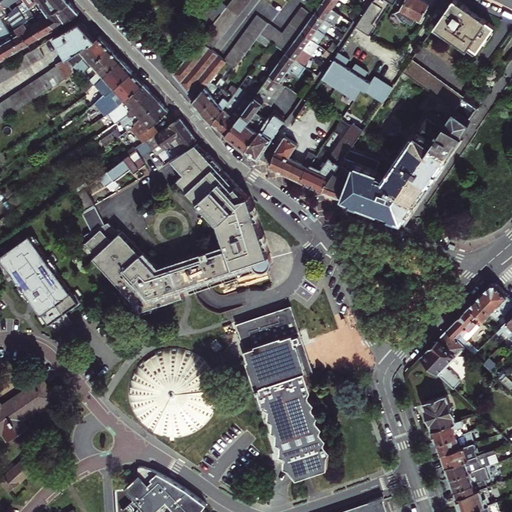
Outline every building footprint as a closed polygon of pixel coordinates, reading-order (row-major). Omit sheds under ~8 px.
[(15,11),(11,5),(7,0),(0,0),(0,4),(3,8),(7,16),(12,13),(15,11)] [(21,29),(31,21),(26,14),(42,2),(48,11),(52,16),(61,11),(73,3),(70,0),(27,0),(29,2),(15,11),(12,13),(21,29)] [(231,0),(223,12),(218,17),(201,39),(212,48),(250,0),(231,0)] [(337,4),(340,0),(325,0),(324,2),(333,9),(337,4)] [(395,5),(398,0),(374,0),(357,27),(371,36),(393,3),(395,5)] [(408,0),(404,10),(394,13),(405,25),(408,23),(416,26),(420,18),(423,19),(431,4),(429,3),(429,2),(425,0),(424,0),(408,0)] [(457,0),(455,0),(438,26),(469,48),(477,54),(479,51),(485,43),(487,44),(495,33),(493,32),(496,27),(465,6),(457,0)] [(214,7),(208,1),(197,12),(203,18),(214,7)] [(336,11),(333,9),(324,2),(317,12),(327,19),(329,20),(327,23),(332,26),(333,27),(337,21),(340,16),(336,12),(336,11)] [(73,3),(61,11),(69,23),(70,22),(83,13),(78,9),(73,3)] [(3,8),(0,4),(0,22),(2,25),(0,26),(5,36),(2,38),(4,41),(17,34),(7,16),(3,8)] [(287,53),(295,42),(302,32),(310,22),(315,15),(303,6),(283,34),(259,15),(225,59),(227,61),(232,65),(236,69),(258,40),(262,35),(272,42),(287,53)] [(218,17),(223,12),(218,8),(214,12),(218,17)] [(69,23),(61,11),(52,16),(50,18),(57,29),(69,23)] [(329,20),(327,19),(317,12),(315,15),(310,22),(322,31),(321,32),(325,35),(329,30),(332,26),(327,23),(329,20)] [(405,25),(394,13),(392,15),(392,21),(400,29),(405,25)] [(57,29),(50,18),(40,24),(39,23),(34,25),(36,27),(43,38),(49,34),(57,29)] [(43,38),(36,27),(34,25),(34,24),(31,21),(21,29),(23,33),(25,35),(26,34),(33,44),(38,41),(43,38)] [(310,22),(302,32),(312,39),(314,41),(313,43),(318,46),(322,40),(325,35),(321,32),(322,31),(310,22)] [(59,38),(72,61),(87,53),(100,41),(94,35),(83,23),(59,38)] [(302,32),(295,42),(305,49),(313,56),(316,51),(319,47),(318,46),(313,43),(314,41),(312,39),(302,32)] [(25,35),(17,40),(23,50),(28,47),(33,44),(26,34),(25,35)] [(262,35),(258,40),(268,47),(272,42),(262,35)] [(87,53),(72,61),(77,69),(83,64),(87,68),(82,73),(83,74),(66,90),(70,94),(87,78),(86,76),(97,65),(115,48),(109,42),(105,37),(100,41),(87,53)] [(212,48),(201,39),(178,69),(174,74),(180,82),(187,91),(195,81),(204,88),(211,79),(227,61),(225,59),(212,48)] [(19,53),(23,50),(17,40),(8,45),(14,55),(19,53)] [(313,56),(305,49),(295,42),(287,53),(306,67),(310,61),(314,56),(313,56)] [(0,72),(0,87),(53,55),(47,45),(0,72)] [(8,45),(0,49),(0,55),(3,62),(8,59),(14,55),(8,45)] [(115,48),(97,65),(103,73),(95,80),(99,84),(126,60),(121,55),(115,48)] [(357,99),(363,89),(384,103),(394,88),(386,82),(381,79),(376,85),(374,84),(370,81),(375,75),(366,69),(360,65),(356,72),(353,70),(350,68),(354,61),(347,56),(340,52),(324,77),(357,99)] [(306,67),(287,53),(280,63),(290,70),(300,77),(304,72),(307,67),(306,67)] [(468,96),(415,58),(406,72),(431,90),(458,110),(468,96)] [(131,66),(126,60),(99,84),(90,92),(93,96),(102,89),(107,94),(109,92),(111,95),(118,89),(137,72),(131,66)] [(61,69),(10,101),(19,113),(79,72),(77,69),(72,61),(60,66),(61,69)] [(285,76),(290,70),(280,63),(271,75),(281,82),(285,76)] [(236,69),(232,65),(222,78),(226,81),(236,69)] [(126,101),(147,83),(142,77),(137,72),(118,89),(124,95),(114,103),(109,96),(98,104),(106,115),(108,114),(126,101)] [(248,107),(247,109),(228,134),(236,141),(247,149),(260,132),(249,124),(267,99),(270,101),(283,84),(281,82),(271,75),(251,103),(248,107)] [(198,106),(203,111),(222,87),(211,79),(204,88),(194,100),(193,101),(198,106)] [(194,100),(204,88),(195,81),(187,91),(194,100)] [(116,126),(130,116),(156,93),(152,89),(147,83),(126,101),(108,114),(116,126)] [(214,122),(235,93),(230,90),(229,91),(223,86),(222,87),(203,111),(208,116),(214,122)] [(355,172),(354,175),(344,198),(375,209),(385,213),(419,168),(418,164),(458,110),(431,90),(420,107),(430,113),(387,178),(379,176),(385,158),(353,147),(341,164),(355,172)] [(231,114),(239,102),(236,100),(240,94),(237,91),(235,93),(214,122),(217,125),(221,128),(231,114)] [(146,119),(165,102),(161,98),(156,93),(130,116),(137,124),(145,117),(146,119)] [(419,168),(385,213),(396,217),(404,220),(418,200),(426,189),(433,178),(441,167),(448,157),(456,145),(465,132),(482,107),(468,96),(458,110),(418,164),(419,168)] [(0,107),(0,125),(19,113),(10,101),(0,107)] [(169,107),(165,102),(146,119),(145,117),(137,124),(138,126),(141,124),(155,138),(162,133),(158,128),(176,114),(169,107)] [(237,118),(231,114),(221,128),(224,131),(228,134),(247,109),(243,106),(238,113),(239,114),(237,118)] [(275,112),(260,132),(247,149),(253,154),(260,160),(283,124),(287,121),(275,112)] [(176,143),(182,150),(198,139),(200,138),(192,127),(184,117),(162,133),(155,138),(150,142),(154,148),(159,155),(176,143)] [(325,161),(317,158),(302,180),(313,185),(324,189),(337,170),(341,164),(353,147),(363,133),(364,132),(344,119),(339,126),(344,129),(347,136),(338,148),(328,142),(323,150),(330,155),(325,161)] [(116,141),(130,131),(127,127),(113,137),(116,141)] [(317,158),(309,152),(302,163),(290,158),(299,144),(287,136),(278,149),(270,165),(289,174),(302,180),(317,158)] [(104,217),(96,221),(140,298),(153,311),(168,306),(166,302),(194,291),(190,282),(199,279),(258,256),(260,261),(262,264),(266,266),(269,267),(272,266),(275,265),(277,263),(278,261),(279,258),(279,255),(266,222),(255,192),(247,187),(232,175),(224,166),(205,146),(200,142),(198,139),(182,150),(171,157),(177,163),(183,170),(177,175),(220,219),(229,241),(191,256),(164,266),(126,228),(122,233),(110,221),(107,223),(104,217)] [(133,154),(101,176),(108,186),(134,168),(136,172),(148,164),(142,152),(135,156),(133,154)] [(344,198),(354,175),(351,174),(350,176),(337,170),(324,189),(328,191),(336,194),(344,198)] [(87,179),(77,186),(79,190),(90,183),(87,179)] [(87,186),(80,191),(89,207),(96,203),(87,186)] [(93,215),(101,211),(96,203),(89,207),(93,215)] [(104,217),(101,211),(93,215),(96,221),(104,217)] [(140,298),(96,221),(94,222),(97,228),(90,232),(93,238),(91,240),(103,252),(100,254),(132,286),(129,289),(140,298)] [(34,290),(62,330),(79,317),(72,308),(76,305),(77,307),(88,300),(81,290),(79,292),(62,266),(65,265),(56,253),(54,255),(44,241),(47,239),(41,230),(38,232),(37,230),(7,251),(9,255),(7,257),(13,266),(16,265),(27,280),(24,282),(28,287),(31,292),(34,290)] [(499,304),(511,316),(511,315),(511,299),(496,284),(489,285),(487,287),(483,290),(491,297),(493,295),(500,302),(499,304)] [(477,313),(484,320),(491,312),(496,317),(501,311),(505,315),(509,319),(511,316),(499,304),(500,302),(493,295),(491,297),(483,290),(481,293),(473,301),(469,305),(477,313)] [(254,380),(312,361),(293,304),(239,321),(255,371),(252,372),(254,380)] [(464,345),(467,349),(472,344),(467,339),(463,336),(476,322),(477,321),(473,317),(477,313),(469,305),(458,317),(447,329),(464,345)] [(511,315),(511,316),(509,319),(503,324),(490,338),(492,340),(498,335),(499,336),(502,332),(507,338),(509,336),(511,333),(511,315)] [(503,324),(509,319),(505,315),(499,320),(503,324)] [(480,326),(476,322),(463,336),(467,339),(480,326)] [(443,368),(455,355),(464,345),(447,329),(435,341),(420,356),(451,386),(459,378),(449,369),(445,370),(443,368)] [(511,333),(509,336),(511,339),(511,344),(502,354),(506,357),(511,351),(511,333)] [(219,401),(219,397),(219,392),(219,384),(218,379),(216,375),(212,367),(206,360),(203,357),(196,352),(188,348),(179,346),(174,346),(165,347),(157,350),(149,354),(142,359),(136,366),(132,374),(130,378),(129,383),(128,387),(128,392),(129,401),(131,409),(136,417),(141,424),(148,430),(156,434),(160,436),(165,437),(173,438),(178,438),(182,437),(191,434),(195,433),(202,428),(209,421),(214,414),(216,410),(217,406),(219,401)] [(459,358),(455,355),(443,368),(445,370),(449,369),(459,358)] [(312,361),(254,380),(255,383),(253,384),(268,429),(317,399),(311,393),(312,386),(306,366),(313,364),(312,361)] [(27,419),(60,396),(46,377),(6,404),(4,401),(0,403),(0,436),(5,433),(11,441),(32,427),(27,419)] [(426,410),(432,428),(456,420),(447,394),(423,402),(426,410)] [(317,399),(268,429),(271,431),(285,439),(291,467),(299,477),(329,466),(330,453),(333,447),(326,439),(328,434),(322,427),(325,422),(319,415),(320,411),(315,403),(317,399)] [(434,433),(437,441),(468,430),(466,423),(464,424),(462,418),(456,420),(432,428),(434,433)] [(439,448),(441,453),(473,442),(476,441),(475,439),(473,439),(470,430),(468,430),(437,441),(439,448)] [(473,442),(441,453),(443,460),(445,466),(472,457),(470,451),(475,448),(473,442)] [(483,466),(499,461),(495,449),(479,454),(481,458),(477,459),(480,468),(483,466)] [(479,454),(472,457),(445,466),(447,473),(449,478),(480,468),(477,459),(481,458),(479,454)] [(42,465),(32,455),(25,461),(11,473),(4,480),(14,491),(42,465)] [(487,478),(483,466),(480,468),(449,478),(452,487),(456,497),(479,489),(477,482),(487,478)] [(205,511),(203,509),(207,503),(186,487),(172,479),(160,472),(153,469),(148,468),(145,468),(141,468),(139,469),(138,476),(125,487),(116,488),(117,511),(205,511)] [(483,498),(479,489),(456,497),(458,505),(460,511),(464,511),(487,504),(485,497),(483,498)] [(383,500),(382,499),(381,497),(367,502),(368,504),(344,511),(384,511),(380,501),(383,500)] [(496,511),(493,502),(487,504),(464,511),(496,511)]
